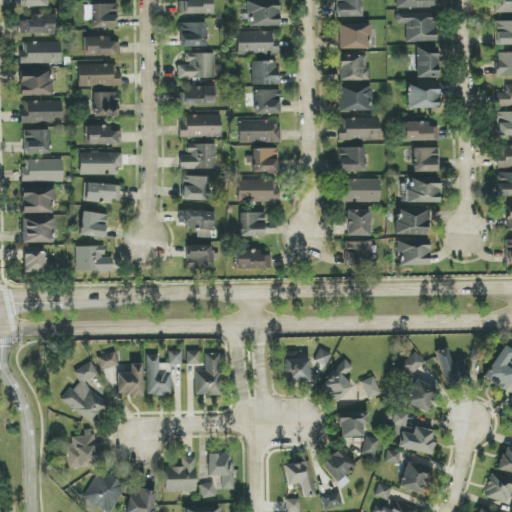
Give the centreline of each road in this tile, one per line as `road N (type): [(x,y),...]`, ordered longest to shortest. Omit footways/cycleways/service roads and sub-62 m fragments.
road 1 (secondary): [(0,327),(511,321)]
road 2 (secondary): [(511,290),(97,295)]
road 3 (residential): [(144,0),(146,240)]
road 4 (residential): [(304,0),(308,238)]
road 5 (residential): [(463,0),(466,234)]
road 6 (residential): [(136,435),(302,424)]
road 7 (residential): [(251,294),(238,357),(240,390),(255,411)]
